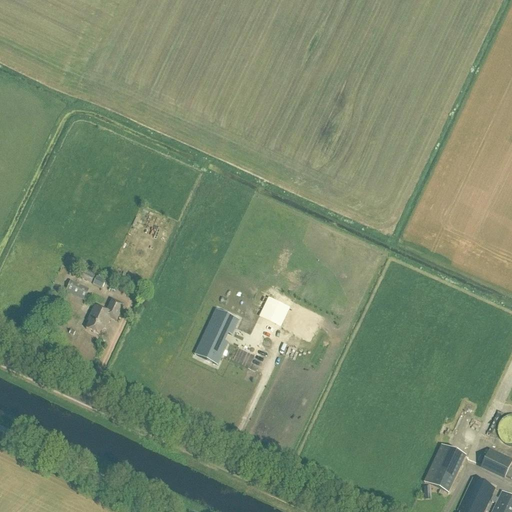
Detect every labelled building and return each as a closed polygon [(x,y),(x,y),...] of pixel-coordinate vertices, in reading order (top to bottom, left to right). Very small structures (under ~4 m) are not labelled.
[(91,286),(95,278),(84,273),(81,281),(91,286)] [(102,291),(108,280),(99,276),(93,287),(102,291)] [(85,303),(90,291),(71,283),(66,295),(85,303)] [(116,323),(124,307),(112,301),(106,312),(96,306),(88,322),(90,323),(86,330),(101,337),(104,330),(106,331),(111,321),(116,323)] [(218,313),(197,358),(216,367),(227,344),(222,342),(225,335),(228,336),(230,337),(237,322),(218,313)] [(448,496),(466,459),(442,447),(424,485),(448,496)] [(511,481),(511,469),(511,466),(511,461),(490,452),(481,471),(505,482),(506,478),(511,481)] [(485,511),(496,491),(474,480),(458,511),(485,511)] [(511,511),(511,498),(502,494),(493,511),(511,511)]
